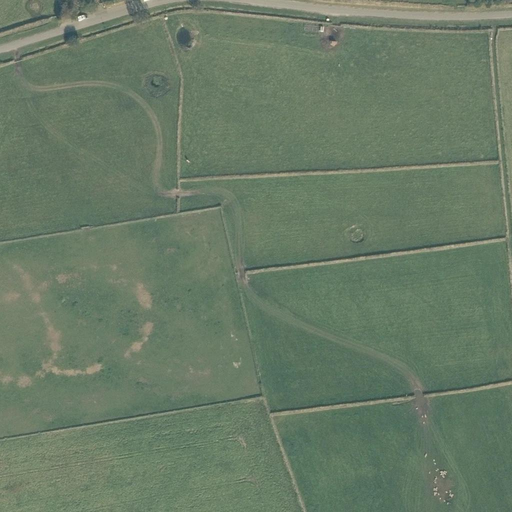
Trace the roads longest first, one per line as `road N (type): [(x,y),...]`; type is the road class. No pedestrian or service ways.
road 1 (unclassified): [(234,0),(384,14),(511,14)]
road 2 (unclassified): [(0,50),(167,0)]
